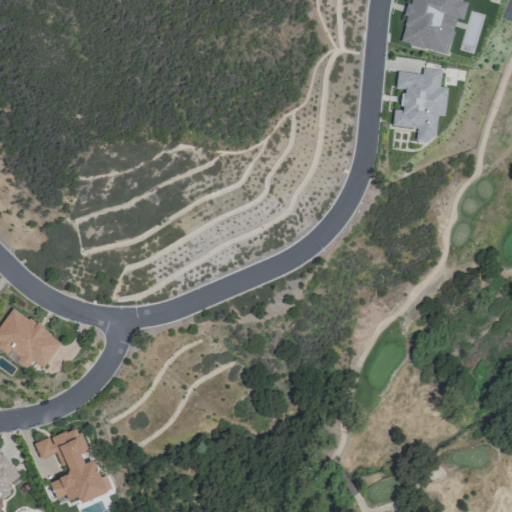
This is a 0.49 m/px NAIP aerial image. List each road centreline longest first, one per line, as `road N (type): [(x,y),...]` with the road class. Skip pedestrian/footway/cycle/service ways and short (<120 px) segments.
road 1 (residential): [(0,262),(37,292),(116,320),(252,291),(336,220),(358,183),(370,140),(377,0)]
road 2 (residential): [(0,424),(77,397),(107,356),(116,320)]
